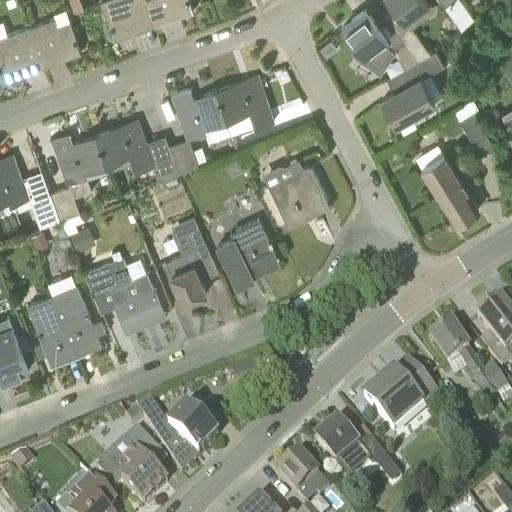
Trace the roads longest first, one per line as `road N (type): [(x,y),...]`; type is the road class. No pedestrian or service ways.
road 1 (residential): [(0,435),(284,318),(394,229)]
road 2 (tertiary): [(184,511),(427,290)]
road 3 (residential): [(0,122),(277,16)]
road 4 (residential): [(394,229),(277,16)]
